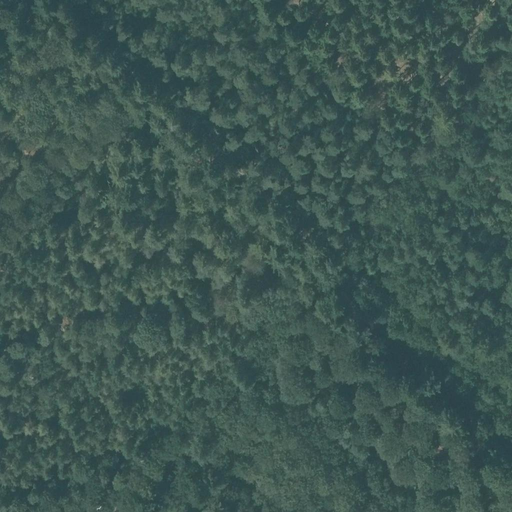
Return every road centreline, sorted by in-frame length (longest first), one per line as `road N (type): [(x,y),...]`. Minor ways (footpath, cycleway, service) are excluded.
road 1 (track): [(48,0),(511,414)]
road 2 (track): [(105,511),(344,264),(511,62)]
road 3 (track): [(0,224),(139,81)]
